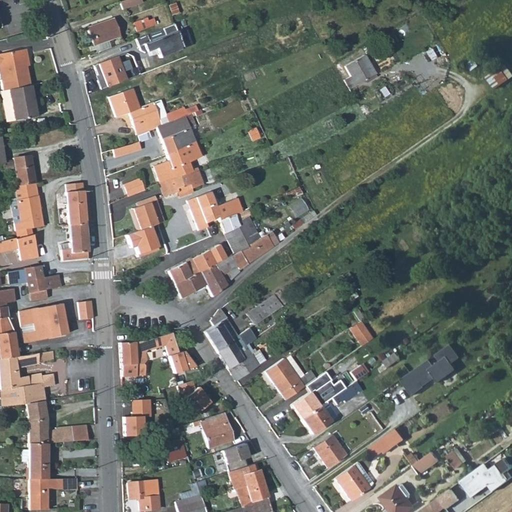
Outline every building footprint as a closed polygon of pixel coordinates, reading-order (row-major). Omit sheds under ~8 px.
[(143,5),(141,0),(135,0),(120,6),(123,12),(143,5)] [(137,31),(157,25),(154,15),(133,21),(137,31)] [(119,36),(112,18),(86,28),(92,46),(106,41),(119,36)] [(171,26),(135,41),(140,52),(144,54),(155,51),(159,60),(183,51),(171,26)] [(108,46),(106,41),(92,46),(94,51),(108,46)] [(436,58),(430,49),(425,52),(431,61),(436,58)] [(0,74),(3,92),(8,91),(31,86),(27,67),(28,67),(28,63),(29,62),(27,50),(0,55),(0,74)] [(349,76),(341,80),(347,89),(374,74),(363,55),(343,66),(349,76)] [(97,64),(106,87),(125,80),(117,57),(97,64)] [(486,75),(496,89),(511,78),(511,72),(505,62),(486,75)] [(182,92),(189,89),(181,66),(174,68),(182,92)] [(402,79),(398,73),(389,78),(392,84),(402,79)] [(32,95),(31,86),(8,91),(14,121),(38,116),(34,94),(32,95)] [(127,112),(136,136),(144,132),(155,128),(161,125),(152,102),(138,108),(131,89),(108,98),(115,117),(127,112)] [(159,100),(152,102),(161,125),(167,122),(165,114),(159,100)] [(165,114),(167,122),(188,113),(196,110),(194,106),(184,110),(183,107),(165,114)] [(155,128),(165,154),(193,142),(188,129),(194,126),(188,113),(167,122),(161,125),(155,128)] [(146,138),(144,132),(136,136),(138,141),(146,138)] [(35,143),(32,133),(0,137),(0,173),(5,173),(5,170),(4,167),(7,166),(7,162),(3,162),(1,146),(27,144),(27,147),(34,146),(33,143),(35,143)] [(153,166),(159,183),(190,170),(187,162),(200,157),(193,142),(165,154),(167,160),(153,166)] [(133,150),(131,144),(111,149),(114,157),(133,150)] [(14,169),(15,175),(16,185),(34,183),(30,156),(12,159),(13,160),(14,169)] [(13,160),(7,162),(7,166),(4,167),(5,170),(14,169),(13,160)] [(200,184),(194,168),(190,170),(159,183),(162,192),(163,196),(177,191),(176,188),(190,183),(192,187),(200,184)] [(125,197),(143,191),(138,178),(120,184),(125,197)] [(15,232),(16,239),(31,235),(29,229),(41,228),(34,183),(16,185),(13,186),(15,198),(18,219),(12,220),(13,232),(15,232)] [(65,184),(65,193),(82,191),(81,183),(65,184)] [(193,192),(192,187),(190,183),(176,188),(177,191),(179,196),(193,192)] [(283,193),(286,201),(303,194),(300,186),(283,193)] [(84,221),(82,191),(65,193),(67,224),(84,221)] [(139,202),(140,206),(149,202),(155,199),(163,196),(162,192),(139,202)] [(186,200),(190,211),(213,203),(209,192),(186,200)] [(8,199),(12,220),(18,219),(15,198),(8,199)] [(132,209),(139,230),(164,221),(155,199),(149,202),(140,206),(132,209)] [(216,217),(218,219),(240,212),(235,199),(214,207),(213,203),(190,211),(198,230),(206,226),(204,222),(216,217)] [(129,210),(137,231),(139,230),(132,209),(129,210)] [(244,214),(243,211),(240,212),(218,219),(223,233),(237,225),(236,221),(235,219),(244,214)] [(258,238),(247,219),(246,216),(236,221),(237,225),(223,233),(231,254),(258,238)] [(302,225),(298,220),(290,226),(293,231),(302,225)] [(85,259),(84,221),(67,224),(69,243),(69,249),(60,251),(61,262),(85,259)] [(277,242),(273,237),(270,232),(258,238),(231,254),(229,255),(238,269),(277,242)] [(25,260),(36,258),(31,235),(16,239),(13,239),(13,240),(0,242),(0,252),(16,249),(19,261),(23,260),(23,261),(25,261),(25,260)] [(205,251),(191,258),(191,259),(168,271),(174,285),(214,264),(224,258),(219,244),(205,251)] [(222,274),(227,282),(238,272),(238,271),(236,269),(238,269),(229,255),(224,258),(214,264),(220,275),(222,274)] [(204,285),(211,297),(213,295),(217,292),(225,285),(220,275),(214,264),(174,285),(180,298),(204,285)] [(27,293),(44,291),(59,288),(56,276),(41,279),(38,266),(23,268),(26,283),(27,293)] [(7,286),(26,283),(23,268),(5,271),(7,286)] [(345,291),(351,287),(343,276),(337,280),(345,291)] [(286,287),(272,296),(279,307),(293,297),(286,287)] [(0,317),(5,317),(3,307),(2,307),(1,303),(13,302),(11,289),(0,290),(0,317)] [(30,301),(46,300),(44,291),(27,293),(30,301)] [(245,315),(252,326),(279,307),(272,296),(245,315)] [(91,319),(89,301),(76,303),(79,321),(91,319)] [(66,334),(60,306),(59,304),(35,308),(35,307),(24,310),(27,324),(31,323),(35,340),(66,334)] [(212,326),(203,332),(215,350),(229,341),(223,331),(230,327),(224,318),(225,318),(219,308),(209,320),(212,326)] [(357,308),(353,311),(360,320),(364,318),(357,308)] [(23,342),(35,340),(31,323),(27,324),(24,310),(17,311),(19,327),(23,342)] [(0,317),(0,333),(11,332),(5,317),(0,317)] [(360,320),(348,329),(359,345),(371,337),(360,320)] [(222,360),(242,346),(252,339),(246,330),(229,341),(215,350),(222,360)] [(0,358),(15,357),(11,332),(0,333),(0,358)] [(148,340),(120,343),(123,376),(141,374),(140,371),(143,370),(143,362),(146,358),(146,351),(165,345),(168,355),(179,351),(172,333),(148,340)] [(256,366),(242,346),(222,360),(230,374),(241,367),(246,373),(256,366)] [(186,369),(194,367),(184,350),(179,351),(186,369)] [(37,362),(53,360),(51,351),(15,357),(0,358),(0,406),(24,404),(23,403),(26,402),(42,400),(42,389),(53,388),(51,374),(40,376),(39,374),(16,378),(15,368),(37,364),(37,362)] [(172,373),(186,369),(179,351),(168,355),(166,356),(172,373)] [(264,371),(284,399),(306,384),(316,377),(311,369),(305,373),(302,375),(288,354),(264,371)] [(360,362),(365,369),(376,362),(370,354),(360,362)] [(399,378),(409,394),(433,378),(436,382),(455,369),(445,356),(433,364),(429,358),(399,378)] [(235,381),(246,373),(241,367),(230,374),(235,381)] [(348,396),(372,378),(365,369),(344,386),(320,405),(300,419),(309,432),(334,414),(329,408),(342,398),(344,400),(349,397),(348,396)] [(331,380),(325,371),(316,377),(306,384),(311,392),(320,405),(344,386),(340,380),(332,384),(330,381),(331,380)] [(320,405),(311,392),(290,404),(300,419),(320,405)] [(26,422),(27,443),(45,443),(61,441),(71,441),(69,426),(54,427),(54,429),(45,431),(45,420),(42,401),(27,403),(26,402),(23,403),(24,404),(26,422)] [(123,418),(124,438),(144,437),(144,420),(150,419),(150,401),(130,401),(131,418),(123,418)] [(394,415),(396,418),(400,425),(419,412),(412,402),(394,415)] [(230,441),(221,413),(197,421),(206,448),(230,441)] [(363,442),(367,448),(396,428),(400,425),(396,418),(363,442)] [(86,439),(84,424),(69,426),(71,441),(86,439)] [(405,440),(396,428),(367,448),(373,457),(383,449),(386,453),(405,440)] [(336,430),(330,434),(344,454),(350,449),(336,430)] [(344,454),(330,434),(312,447),(317,454),(327,468),(345,455),(344,454)] [(184,457),(178,439),(161,444),(167,463),(184,457)] [(220,470),(250,460),(244,442),(214,452),(220,470)] [(45,478),(45,443),(27,443),(27,479),(45,478)] [(313,457),(317,454),(312,447),(308,450),(313,457)] [(457,468),(464,463),(467,460),(458,447),(455,450),(448,455),(457,468)] [(438,460),(432,451),(419,461),(413,465),(419,474),(438,460)] [(407,456),(413,465),(419,461),(413,452),(407,456)] [(370,482),(356,463),(334,479),(349,500),(367,488),(367,487),(369,486),(370,482)] [(484,463),(459,481),(471,498),(487,485),(492,492),(509,479),(497,463),(488,469),(484,463)] [(232,489),(233,488),(239,508),(225,511),(268,511),(270,511),(257,470),(242,475),(228,478),(232,489)] [(27,479),(27,509),(45,509),(45,488),(75,489),(74,478),(45,478),(27,479)] [(157,509),(155,480),(127,482),(127,498),(136,497),(137,510),(157,509)] [(177,492),(179,499),(198,493),(194,482),(188,484),(189,489),(177,492)] [(412,494),(404,483),(402,483),(398,486),(397,485),(381,496),(392,511),(403,511),(413,505),(409,499),(411,497),(412,494)] [(449,488),(439,496),(446,507),(457,500),(449,488)] [(172,502),(175,511),(179,511),(202,505),(198,493),(179,499),(172,502)] [(439,511),(446,507),(439,496),(416,511),(439,511)]
